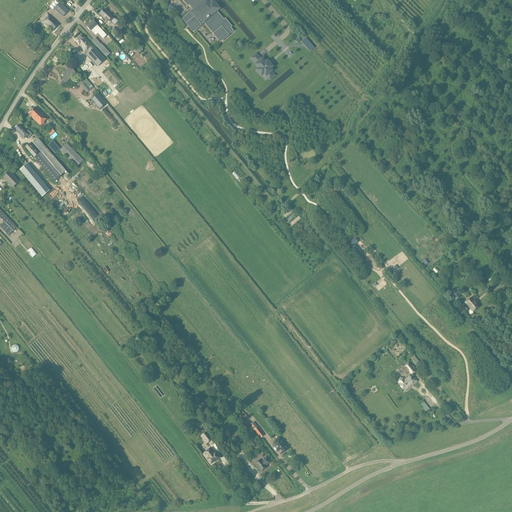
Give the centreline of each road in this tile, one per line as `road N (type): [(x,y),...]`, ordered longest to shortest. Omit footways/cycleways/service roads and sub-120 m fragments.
road 1 (residential): [(399,464),(361,465),(250,511)]
road 2 (unclassified): [(0,127),(91,0)]
road 3 (unclassified): [(399,464),(511,420)]
